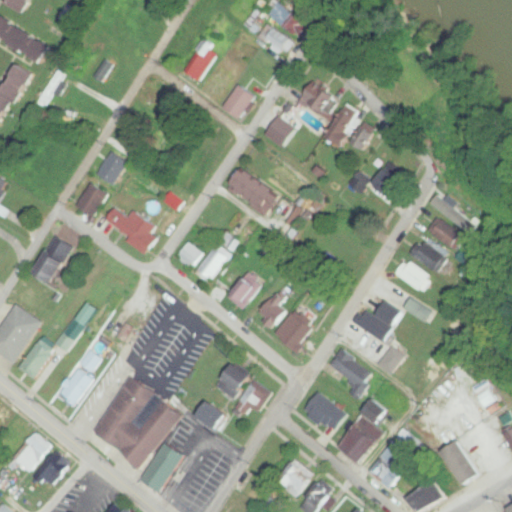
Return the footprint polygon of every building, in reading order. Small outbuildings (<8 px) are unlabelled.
[(37,0),(15,0),(12,5),(29,15),(37,0)] [(171,0),(148,0),(163,11),(171,0)] [(273,16),(303,38),(312,24),(283,3),(273,16)] [(0,34),(46,64),(56,49),(7,18),(0,28),(0,34)] [(231,47),(243,32),(227,20),(215,34),(231,47)] [(262,37),(288,53),(296,41),(270,25),(262,37)] [(206,81),(220,46),(204,39),(190,74),(206,81)] [(259,49),(245,39),(238,50),(252,59),(259,49)] [(115,66),(108,61),(97,77),(104,82),(115,66)] [(38,75),(23,66),(5,95),(2,93),(0,95),(0,131),(1,132),(38,75)] [(204,88),(219,101),(235,82),(220,69),(204,88)] [(304,95),(318,121),(340,110),(327,84),(304,95)] [(144,102),(164,116),(175,98),(156,85),(144,102)] [(227,108),(242,120),(260,98),(244,86),(227,108)] [(345,148),(366,121),(350,110),(330,137),(345,148)] [(287,149),(301,131),(284,118),(271,136),(287,149)] [(357,144),(368,150),(377,132),(367,127),(357,144)] [(118,188),(132,162),(115,153),(101,179),(118,188)] [(408,184),(391,169),(374,188),(362,177),(360,179),(389,205),(408,184)] [(271,216),(284,194),(246,171),(232,193),(271,216)] [(0,202),(11,184),(0,177),(0,202)] [(80,206),(97,218),(113,196),(96,184),(80,206)] [(110,224),(150,252),(155,246),(147,240),(157,226),(137,212),(133,219),(120,210),(110,224)] [(444,223),(435,234),(457,251),(465,240),(444,223)] [(414,255),(440,272),(452,254),(427,237),(414,255)] [(37,271),(55,285),(71,265),(66,261),(76,249),(62,238),(37,271)] [(194,270),(205,254),(191,244),(179,259),(194,270)] [(211,284),(233,255),(219,244),(197,274),(211,284)] [(409,260),(399,274),(424,293),(435,279),(409,260)] [(242,309),(266,288),(254,275),(230,297),(242,309)] [(275,330),(294,307),(279,294),(260,317),(275,330)] [(437,313),(415,300),(409,310),(432,323),(437,313)] [(399,328),(410,314),(394,302),(383,316),(399,328)] [(46,323),(19,305),(0,333),(0,352),(19,365),(46,323)] [(279,337),(301,352),(317,328),(295,313),(279,337)] [(70,353),(90,328),(79,319),(59,344),(70,353)] [(23,370),(39,380),(60,349),(44,338),(23,370)] [(94,373),(112,350),(101,341),(83,364),(94,373)] [(382,366),(394,375),(409,357),(397,347),(382,366)] [(334,367),(361,387),(356,394),(361,398),(378,375),(347,351),(334,367)] [(410,376),(423,387),(436,371),(423,361),(410,376)] [(255,379),(239,366),(221,388),(238,401),(255,379)] [(61,391),(76,406),(98,383),(83,369),(61,391)] [(186,416),(136,378),(95,432),(144,470),(186,416)] [(368,413),(382,428),(395,416),(381,401),(368,413)] [(0,433),(13,414),(0,406),(0,433)] [(219,432),(230,423),(217,406),(205,415),(219,432)] [(341,446),(362,465),(388,436),(367,417),(341,446)] [(30,431),(18,422),(0,443),(0,444),(12,454),(30,431)] [(30,473),(52,451),(37,436),(15,458),(30,473)] [(485,476),(462,443),(446,453),(469,487),(485,476)] [(166,493),(186,455),(167,445),(147,483),(166,493)] [(400,453),(393,447),(384,458),(391,464),(400,453)] [(55,486),(69,472),(62,465),(68,460),(60,452),(36,476),(45,485),(50,480),(55,486)] [(280,482),(300,498),(318,477),(299,460),(280,482)] [(374,473),(389,490),(401,480),(387,462),(374,473)] [(312,511),(329,511),(351,511),(351,502),(334,502),(334,486),(312,486),(312,511)]
